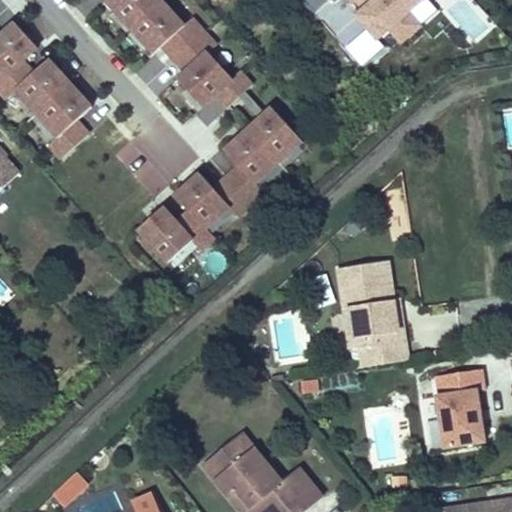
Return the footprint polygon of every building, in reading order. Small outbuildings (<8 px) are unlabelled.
[(104,0),(128,27),(157,0),(104,0)] [(157,0),(128,27),(152,53),(164,42),(176,55),(202,31),(190,17),(182,25),(159,0),(157,0)] [(350,0),(363,14),(378,0),(350,0)] [(378,0),(363,14),(358,19),(379,43),(389,34),(412,14),(427,0),(378,0)] [(424,27),(412,14),(389,34),(401,48),(424,27)] [(0,74),(1,76),(2,76),(20,60),(35,46),(13,22),(0,33),(0,74)] [(202,31),(176,55),(187,67),(175,78),(200,106),(212,95),(211,95),(230,78),(229,78),(208,54),(216,46),(202,31)] [(13,90),(34,113),(68,83),(46,59),(31,73),(20,60),(2,76),(1,76),(0,76),(0,94),(4,98),(13,90)] [(211,95),(212,95),(224,108),(226,106),(250,84),(238,70),(229,78),(230,78),(211,95)] [(46,145),(58,159),(86,134),(74,121),(90,106),(68,83),(34,113),(55,136),(46,145)] [(271,106),(246,129),(276,162),(301,140),(271,106)] [(223,176),(249,204),(263,192),(254,182),(276,162),(246,129),(228,145),(222,150),(235,165),(223,176)] [(0,189),(17,174),(0,154),(0,189)] [(197,173),(173,195),(186,209),(203,228),(204,228),(228,206),(237,215),(249,204),(223,176),(211,187),(197,173)] [(160,206),(134,229),(165,263),(190,240),(198,250),(212,237),(204,228),(203,228),(186,209),(174,221),(160,206)] [(359,349),(367,348),(370,367),(411,361),(408,342),(403,343),(397,301),(391,263),(347,270),(359,349)] [(397,301),(403,343),(408,342),(403,300),(397,301)] [(446,449),(488,443),(480,391),(487,390),(484,371),(438,378),(441,397),(439,398),(446,449)] [(318,380),(300,382),(301,394),(320,392),(318,380)] [(243,434),(225,448),(238,463),(247,456),(260,472),(268,465),(243,434)] [(305,511),(324,497),(301,469),(283,483),(268,465),(260,472),(247,456),(238,463),(225,448),(204,464),(231,497),(239,491),(254,509),(249,511),(305,511)] [(65,511),(90,489),(77,474),(52,497),(65,511)] [(239,491),(231,497),(243,511),(249,511),(254,509),(239,491)] [(133,511),(159,511),(152,497),(131,506),(133,511)] [(511,511),(511,503),(453,511),(511,511)]
